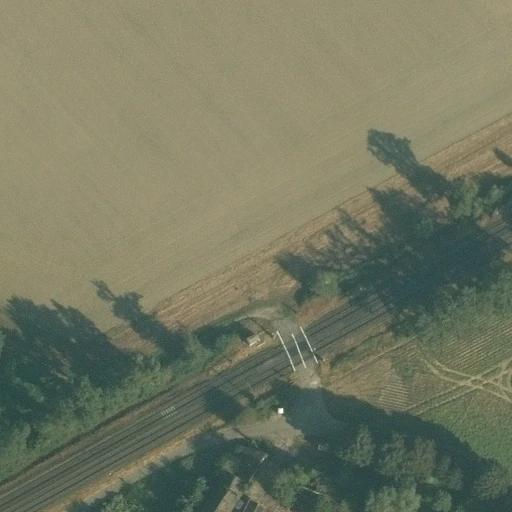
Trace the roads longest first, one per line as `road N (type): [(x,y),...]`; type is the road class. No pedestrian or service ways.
road 1 (residential): [(81,511),(197,445),(314,427),(401,441),(478,467),(511,490)]
road 2 (track): [(314,427),(294,344),(266,313),(96,398)]
